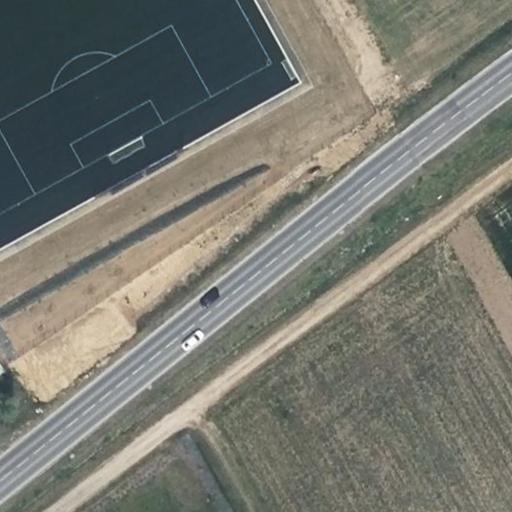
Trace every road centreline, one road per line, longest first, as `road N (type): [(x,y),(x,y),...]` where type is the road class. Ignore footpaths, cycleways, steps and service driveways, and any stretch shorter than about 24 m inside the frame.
road 1 (secondary): [(0,485),(341,204),(511,77)]
road 2 (track): [(511,167),(53,511)]
road 3 (track): [(249,511),(189,406)]
